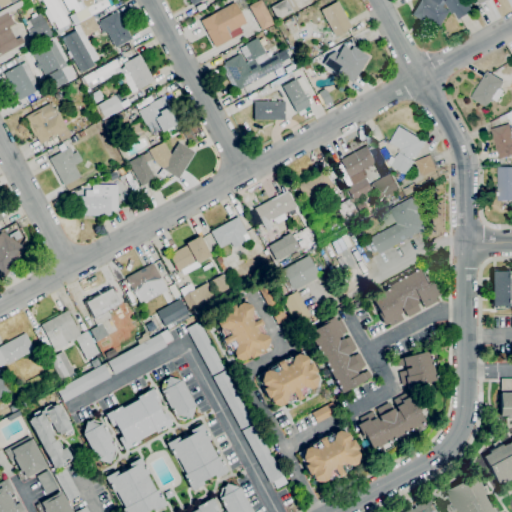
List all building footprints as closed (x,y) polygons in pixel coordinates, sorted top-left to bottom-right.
[(57,29),(41,0),(60,0),(67,13),(64,15),(69,23),(57,29)] [(101,0),(85,8),(81,0),(101,0)] [(261,30),(248,6),(258,0),(260,0),(273,23),(261,30)] [(301,0),(305,7),(298,11),(292,11),(277,19),(270,7),(281,0),(301,0)] [(438,31),(411,14),(419,0),(430,0),(450,12),(438,31)] [(459,20),(456,13),(453,15),(445,1),(446,0),(467,0),(474,12),(459,20)] [(335,36),(320,10),(337,1),(352,27),(335,36)] [(215,47),(200,21),(235,2),(246,23),(230,31),(226,25),(224,26),(231,39),(215,47)] [(116,11),(131,39),(115,48),(106,31),(103,33),(98,23),(100,21),(100,20),(116,11)] [(0,55),(0,15),(7,12),(14,24),(9,27),(15,39),(20,36),(24,42),(0,55)] [(34,45),(26,30),(32,27),(28,20),(39,13),(51,36),(34,45)] [(99,29),(84,37),(90,47),(91,46),(98,58),(92,62),(94,65),(80,73),(72,57),(70,58),(66,52),(68,51),(61,38),(75,31),(72,27),(77,24),(91,16),(99,29)] [(238,90),(237,88),(234,90),(222,66),(225,64),(224,62),(240,53),(246,64),(251,62),(250,61),(252,60),(250,55),(244,58),(239,48),(245,45),(244,44),(257,37),(265,53),(261,55),(264,60),(276,53),(283,66),(238,90)] [(51,87),(41,68),(38,70),(35,64),(37,63),(31,53),(54,40),(57,46),(59,44),(65,56),(63,57),(73,76),(51,87)] [(352,83),(322,64),(328,55),(335,51),(338,53),(343,45),(350,50),(353,46),(369,56),(352,83)] [(131,93),(121,75),(127,71),(123,63),(139,54),(153,81),(131,93)] [(86,83),(82,76),(114,59),(115,60),(116,59),(119,65),(114,68),(116,73),(100,82),(98,77),(86,83)] [(19,100),(4,73),(25,61),(40,89),(19,100)] [(487,108),(470,98),(487,71),(503,81),(503,84),(500,89),(504,91),(497,102),(492,100),(487,108)] [(511,77),(508,83),(502,79),(505,74),(511,77)] [(297,113),(282,86),(294,79),(309,105),(297,113)] [(326,105),(319,92),(325,89),(332,101),(326,105)] [(104,117),(97,105),(114,95),(121,108),(104,117)] [(151,135),(140,115),(128,121),(129,124),(117,130),(111,118),(122,111),(123,112),(135,105),(138,111),(148,105),(148,104),(163,96),(177,122),(160,132),(160,130),(151,135)] [(284,120),(254,119),(254,101),(284,101),(284,120)] [(39,144),(35,136),(34,137),(23,117),(50,102),(53,109),(55,108),(70,136),(60,141),(56,135),(39,144)] [(511,156),(499,160),(491,130),(509,125),(511,136),(511,156)] [(409,177),(391,167),(392,166),(387,163),(391,157),(394,159),(396,155),(397,156),(399,153),(397,152),(399,149),(389,143),(399,127),(426,143),(416,159),(414,157),(412,161),(414,162),(412,167),(414,168),(409,177)] [(192,144),(190,140),(189,141),(186,137),(185,137),(183,132),(192,128),(194,133),(193,133),(197,142),(192,144)] [(118,150),(114,142),(119,139),(123,146),(118,150)] [(178,178),(164,170),(154,160),(148,150),(163,142),(169,152),(171,154),(178,142),(194,152),(178,178)] [(349,177),(340,161),(366,146),(375,163),(349,177)] [(63,186),(48,158),(68,147),(69,149),(70,148),(72,152),(71,152),(72,154),(77,151),(81,160),(74,164),(80,176),(63,186)] [(141,186),(128,162),(147,152),(151,159),(145,162),(154,178),(141,186)] [(422,177),(416,161),(430,155),(436,171),(422,177)] [(120,175),(117,169),(125,165),(128,171),(120,175)] [(306,201),(297,185),(324,170),(330,167),(336,177),(330,180),(333,187),(332,187),(335,193),(326,198),(323,192),(306,201)] [(511,201),(498,202),(497,168),(511,167),(511,201)] [(370,184),(379,200),(398,190),(389,173),(370,184)] [(352,201),(345,188),(358,181),(359,182),(365,178),(371,190),(364,193),(365,194),(352,201)] [(110,216),(79,215),(79,196),(88,196),(88,190),(92,190),(92,189),(97,189),(97,184),(109,185),(109,184),(118,185),(117,210),(110,210),(110,216)] [(406,196),(403,190),(410,186),(413,192),(406,196)] [(266,231),(254,208),(286,190),(295,207),(282,214),(285,220),(266,231)] [(343,221),(335,206),(349,198),(358,214),(343,221)] [(379,255),(371,239),(397,224),(389,210),(412,198),(420,211),(418,212),(427,229),(379,255)] [(321,243),(311,226),(317,222),(310,209),(322,202),(329,216),(322,220),(326,227),(323,229),(324,231),(342,221),(346,229),(321,243)] [(219,248),(210,231),(237,216),(245,232),(252,228),(259,240),(252,244),(249,239),(233,247),(230,242),(219,248)] [(15,240),(11,233),(17,230),(21,237),(15,240)] [(273,262),(297,249),(289,233),(265,246),(273,262)] [(187,272),(184,267),(181,269),(182,270),(178,272),(168,254),(186,245),(185,243),(199,235),(210,256),(197,263),(195,261),(190,264),(193,269),(187,272)] [(3,273),(0,271),(0,243),(4,237),(13,243),(20,247),(3,273)] [(288,291),(277,273),(281,270),(308,255),(319,276),(293,290),(292,289),(288,291)] [(152,296),(147,287),(134,294),(125,278),(152,263),(161,279),(165,289),(152,296)] [(390,326),(388,322),(383,325),(377,314),(379,312),(371,298),(373,297),(372,296),(374,295),(374,296),(385,290),(384,290),(386,289),(387,289),(390,287),(390,286),(392,286),(402,281),(401,280),(403,279),(403,280),(407,278),(407,277),(409,276),(409,277),(419,271),(418,271),(420,270),(423,269),(431,284),(433,283),(439,294),(434,297),(436,301),(424,308),(421,301),(419,302),(417,299),(415,300),(417,303),(416,304),(419,311),(407,317),(403,311),(402,311),(400,308),(398,309),(400,313),(399,313),(402,320),(390,326)] [(511,306),(510,306),(510,308),(493,308),(493,306),(492,306),(492,271),(493,271),(493,269),(507,269),(507,271),(511,271),(511,306)] [(218,294),(210,280),(223,273),(230,287),(218,294)] [(268,307),(255,285),(263,280),(276,303),(268,307)] [(189,310),(182,296),(179,289),(190,283),(194,289),(206,282),(214,296),(189,310)] [(97,325),(92,317),(93,317),(85,302),(110,288),(119,303),(115,305),(117,308),(113,310),(111,307),(107,309),(111,317),(97,325)] [(295,324),(281,299),(296,291),(310,316),(295,324)] [(164,327),(156,312),(181,299),(188,313),(164,327)] [(242,359),(234,357),(232,353),(230,352),(227,345),(225,345),(221,337),(221,335),(219,331),(219,328),(217,327),(215,323),(218,314),(222,312),(224,313),(222,310),(232,304),(234,308),(235,305),(239,303),(249,305),(251,309),(250,311),(253,311),(256,318),(258,318),(261,324),(260,326),(264,333),(267,339),(265,348),(264,349),(265,350),(249,358),(248,356),(242,359)] [(276,324),(271,313),(281,308),(287,318),(276,324)] [(86,359),(75,339),(55,351),(40,325),(67,310),(80,333),(86,330),(99,352),(86,359)] [(341,393),(338,388),(337,388),(336,386),(338,386),(335,382),(334,382),(334,381),(334,380),(329,371),(328,371),(327,369),(328,369),(326,365),(325,366),(324,364),(325,363),(320,353),(319,354),(318,352),(319,352),(317,348),(316,348),(315,347),(316,346),(311,336),(309,337),(309,335),(310,335),(308,332),(323,325),(322,323),(333,316),(336,321),(340,319),(346,331),(340,334),(341,335),(339,337),(340,339),(342,338),(343,339),(349,336),(356,348),(349,352),(350,353),(348,354),(349,356),(351,355),(352,356),(358,353),(365,365),(359,369),(359,370),(358,371),(359,373),(361,372),(361,373),(368,370),(371,376),(341,393)] [(211,375),(185,328),(198,321),(224,368),(211,375)] [(96,341),(89,330),(102,323),(108,335),(96,341)] [(113,374),(106,361),(159,333),(166,330),(171,339),(164,342),(166,346),(113,374)] [(0,366),(0,345),(25,332),(34,349),(7,364),(6,363),(0,366)] [(60,380),(48,358),(62,351),(70,366),(75,363),(78,370),(60,380)] [(409,387),(408,384),(401,385),(398,372),(405,370),(405,369),(409,367),(408,365),(404,366),(404,365),(397,367),(395,360),(402,358),(402,357),(429,351),(436,380),(409,387)] [(280,405),(272,403),(269,399),(269,397),(267,398),(261,388),(263,387),(256,376),(274,366),(275,363),(280,360),(283,360),(296,354),(304,356),(307,360),(306,364),(310,362),(315,372),(312,374),(315,375),(316,378),(314,387),(299,396),(300,397),(294,400),(292,399),(287,402),(285,401),(284,403),(280,405)] [(93,367),(90,361),(97,357),(100,363),(93,367)] [(63,402),(56,389),(103,363),(110,376),(63,402)] [(240,429),(211,377),(224,370),(253,422),(240,429)] [(0,396),(0,374),(1,374),(10,391),(0,396)] [(184,420),(175,417),(160,391),(163,380),(164,381),(164,378),(167,379),(167,376),(179,380),(180,380),(194,405),(190,419),(187,418),(186,419),(184,418),(184,420)] [(511,390),(500,390),(500,379),(511,378),(511,390)] [(123,450),(117,438),(120,436),(118,433),(117,433),(115,428),(116,427),(114,424),(111,426),(104,414),(120,405),(121,408),(137,399),(136,397),(140,394),(144,392),(152,388),(158,400),(155,402),(161,414),(165,412),(171,424),(156,433),(154,430),(138,439),(139,441),(123,450)] [(511,417),(507,417),(507,416),(500,416),(500,393),(511,392),(511,417)] [(9,402),(6,397),(12,393),(15,399),(9,402)] [(372,450),(364,435),(362,436),(356,425),(361,422),(359,418),(371,411),(374,418),(375,417),(377,421),(380,420),(378,416),(379,415),(376,409),(388,402),(391,409),(393,408),(395,412),(397,411),(395,407),(396,406),(392,399),(405,393),(407,396),(409,395),(424,422),(372,450)] [(316,423),(311,413),(332,401),(338,411),(316,423)] [(54,469),(27,420),(29,419),(29,418),(33,416),(32,414),(33,414),(32,413),(38,410),(39,411),(43,408),(45,411),(50,408),(50,407),(55,404),(56,405),(57,404),(70,427),(70,428),(72,431),(65,435),(64,432),(58,434),(57,431),(55,432),(50,422),(47,424),(52,434),(50,435),(53,440),(55,440),(60,449),(65,447),(71,457),(68,459),(68,460),(54,469)] [(112,450),(115,450),(113,459),(110,458),(109,463),(95,459),(81,433),(85,420),(89,421),(89,420),(101,423),(102,423),(116,448),(112,450)] [(191,491),(182,475),(185,474),(176,457),(174,459),(165,443),(177,436),(179,439),(190,434),(188,430),(201,423),(209,439),(207,440),(216,457),(219,455),(227,471),(215,477),(213,474),(201,481),(203,484),(191,491)] [(276,488),(272,481),(269,483),(241,430),(254,423),(282,476),(282,475),(286,482),(276,488)] [(322,482),(313,480),(311,475),(311,473),(308,475),(303,465),(307,463),(303,461),(301,458),(304,449),(306,448),(307,447),(316,441),(317,439),(323,436),(325,436),(330,434),(333,434),(333,433),(337,430),(346,433),(348,436),(347,441),(351,439),(357,448),(353,450),(355,450),(358,455),(355,463),(350,466),(349,468),(344,471),(343,474),(338,477),(334,476),(330,479),(327,479),(322,482)] [(20,481),(15,472),(19,470),(12,457),(9,459),(3,449),(29,435),(31,438),(30,438),(46,466),(25,477),(21,470),(20,471),(24,478),(20,481)] [(497,483),(483,456),(489,453),(488,451),(501,444),(502,446),(511,440),(511,477),(504,481),(503,479),(497,483)] [(123,511),(121,508),(123,507),(120,501),(119,498),(118,498),(115,491),(112,492),(104,476),(116,470),(117,474),(129,467),(127,464),(140,457),(148,472),(145,474),(154,490),(157,489),(166,505),(153,511),(152,508),(143,511),(123,511)] [(46,495),(36,476),(48,469),(57,488),(46,495)] [(68,501),(54,475),(65,469),(79,494),(68,501)] [(459,511),(457,508),(454,510),(448,497),(450,496),(446,490),(473,475),(477,482),(478,481),(485,495),(484,495),(491,508),(493,508),(495,511),(459,511)] [(0,511),(0,481),(6,478),(13,491),(7,494),(13,505),(19,502),(24,510),(20,511),(0,511)] [(227,511),(218,496),(221,487),(222,488),(222,486),(224,486),(225,483),(237,487),(238,487),(251,511),(227,511)] [(43,511),(41,511),(38,511),(35,505),(39,503),(43,509),(44,509),(40,502),(60,491),(71,511),(43,511)] [(191,511),(197,509),(195,506),(211,497),(219,511),(191,511)] [(403,511),(408,509),(425,500),(426,502),(433,498),(440,511),(403,511)]
